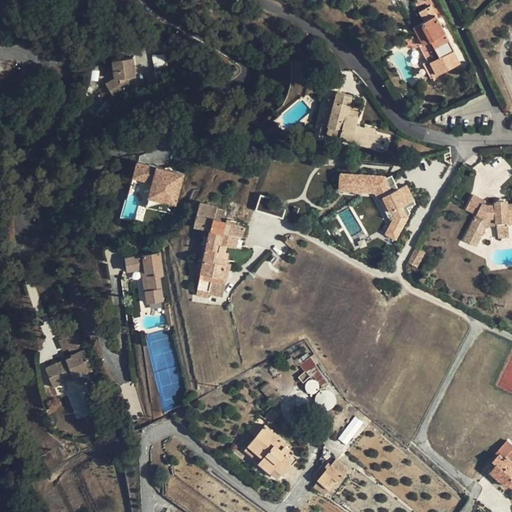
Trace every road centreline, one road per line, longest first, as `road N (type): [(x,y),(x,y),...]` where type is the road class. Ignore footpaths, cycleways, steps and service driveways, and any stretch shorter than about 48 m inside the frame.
road 1 (residential): [(29,62),(34,73),(58,71),(69,87),(18,218),(39,236),(84,150),(128,114),(228,87),(251,72),(235,52),(148,0)]
road 2 (residential): [(255,0),(298,20),(359,68),(427,138),(503,141)]
road 3 (unknown): [(144,511),(141,440),(161,428),(174,428),(272,503),(294,490),(302,471)]
road 4 (residential): [(447,0),(495,102),(503,141)]
